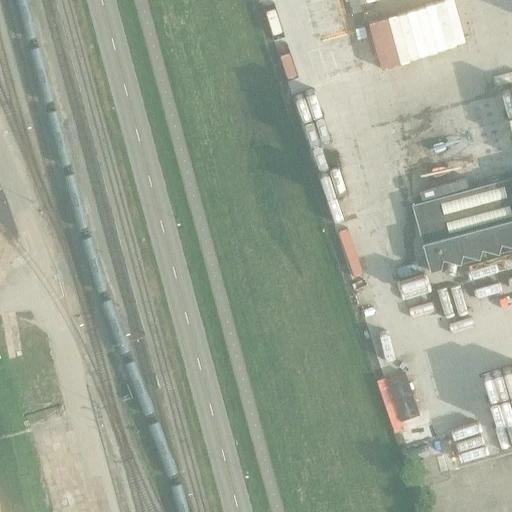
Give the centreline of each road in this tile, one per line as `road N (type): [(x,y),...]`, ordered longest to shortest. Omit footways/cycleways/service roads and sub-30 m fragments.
road 1 (unclassified): [(238,511),(101,0)]
road 2 (unknown): [(323,103),(407,352),(430,357),(511,336)]
road 3 (unknown): [(323,103),(511,48)]
